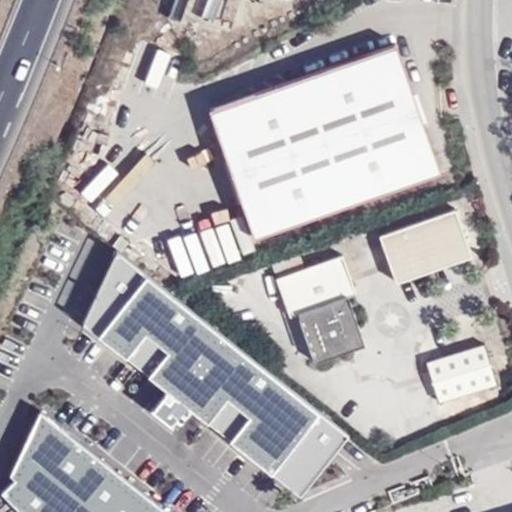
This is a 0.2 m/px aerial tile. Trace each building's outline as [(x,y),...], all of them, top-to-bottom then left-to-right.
[(256,236),(283,227),(443,171),(398,43),(212,108),(237,180),(256,236)] [(455,203),(377,228),(393,280),(472,255),(455,203)] [(345,252),(318,262),(280,275),(292,314),(301,311),(318,360),(366,343),(351,295),(350,294),(358,291),(345,252)] [(349,437),(116,254),(83,320),(81,331),(126,363),(145,338),(169,355),(148,378),(209,427),(228,401),(250,419),(231,445),(242,453),(299,498),(349,437)] [(484,338),(424,354),(437,400),(496,383),(484,338)] [(159,511),(41,418),(10,477),(14,483),(1,493),(19,511),(159,511)]
